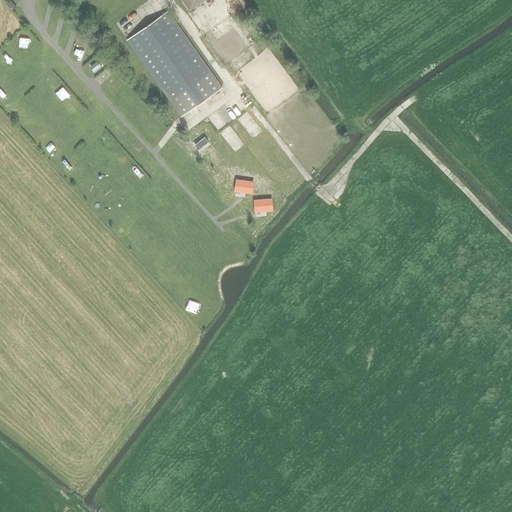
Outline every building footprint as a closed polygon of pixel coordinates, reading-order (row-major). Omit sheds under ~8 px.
[(181,0),(189,11),(204,0),(181,0)] [(222,88),(168,11),(127,40),(181,116),(222,88)] [(97,62),(92,65),(97,70),(101,67),(97,62)] [(107,68),(98,76),(104,83),(113,74),(107,68)] [(200,148),(208,142),(205,137),(197,143),(200,148)] [(236,180),(235,190),(251,192),(252,182),(236,180)] [(254,202),(255,212),(271,210),(270,201),(254,202)]
